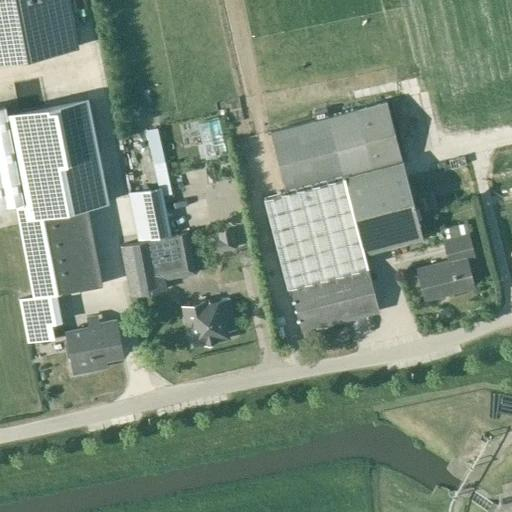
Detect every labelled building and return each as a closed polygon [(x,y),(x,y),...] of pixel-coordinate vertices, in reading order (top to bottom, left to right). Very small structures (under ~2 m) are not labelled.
[(0,0),(0,61),(61,49),(78,46),(69,0),(0,0)] [(90,100),(6,117),(10,137),(23,201),(26,216),(26,217),(85,206),(110,201),(90,100)] [(284,288),(290,286),(301,329),(379,309),(364,251),(421,236),(386,100),(328,115),(326,108),(314,111),(315,119),(269,130),(286,191),(262,197),(284,288)] [(10,137),(6,117),(3,104),(0,104),(0,205),(23,201),(10,137)] [(26,217),(16,219),(31,297),(68,290),(68,293),(77,291),(76,288),(100,283),(85,206),(26,217)] [(465,222),(441,228),(449,260),(417,268),(425,298),(473,285),(466,256),(474,254),(465,222)] [(236,245),(233,230),(218,233),(219,239),(215,240),(217,249),(236,245)] [(195,273),(187,232),(121,244),(130,295),(165,289),(163,279),(195,273)] [(205,299),(182,304),(192,345),(228,337),(227,331),(237,329),(230,298),(207,303),(205,299)] [(24,313),(28,330),(46,325),(41,308),(24,313)] [(95,361),(125,355),(118,319),(99,323),(100,328),(66,335),(75,375),(97,371),(95,361)] [(511,511),(511,496),(503,498),(495,511),(511,511)]
